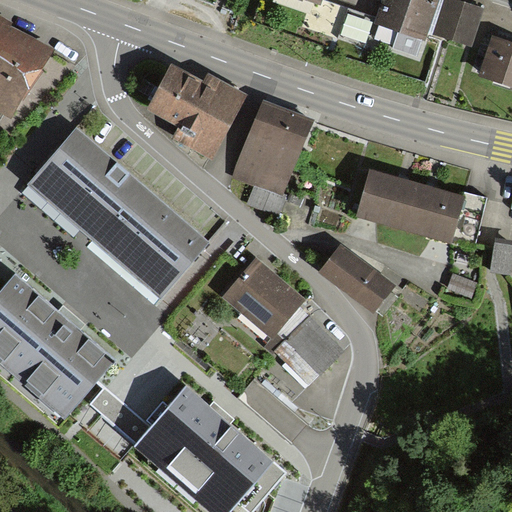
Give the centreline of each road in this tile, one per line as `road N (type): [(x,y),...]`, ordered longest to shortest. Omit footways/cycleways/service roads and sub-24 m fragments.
road 1 (residential): [(122,27),(111,66),(125,111),(332,297),(358,339),(359,375),(316,511)]
road 2 (tertiary): [(122,27),(313,95),(511,149)]
